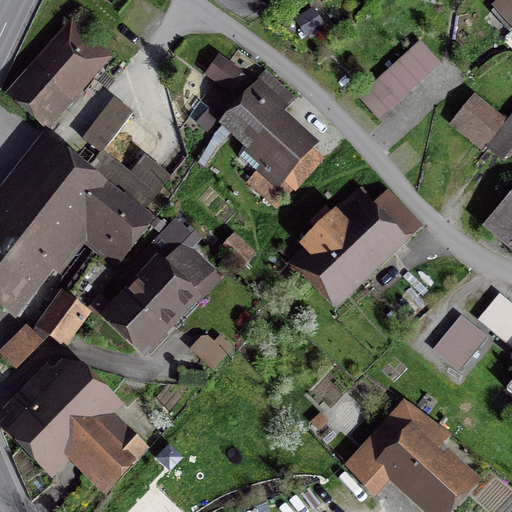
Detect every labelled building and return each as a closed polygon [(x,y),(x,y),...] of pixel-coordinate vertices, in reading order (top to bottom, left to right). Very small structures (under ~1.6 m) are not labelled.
[(511,0),(504,0),(497,7),(511,22),(511,0)] [(12,93),(50,126),(59,117),(51,111),(103,52),(77,29),(35,76),(31,72),(12,93)] [(420,42),(360,98),(379,119),(440,64),(420,42)] [(246,75),(224,58),(210,77),(233,93),(246,75)] [(260,88),(234,118),(256,139),(233,167),(268,198),(273,193),(281,200),(290,190),(291,192),(319,161),(273,121),(283,109),(260,88)] [(486,146),(504,123),(473,97),(454,121),(486,146)] [(503,160),(511,148),(511,119),(489,149),(503,160)] [(87,170),(59,148),(0,222),(0,293),(13,303),(79,219),(125,256),(154,220),(142,211),(167,180),(143,161),(131,177),(100,153),(87,170)] [(413,219),(388,192),(373,207),(365,200),(369,196),(361,188),(339,210),(330,201),(309,222),(321,235),(291,265),(301,275),(308,268),(333,295),(413,219)] [(511,201),(489,228),(511,248),(511,201)] [(189,249),(200,237),(179,217),(134,265),(126,277),(135,286),(132,289),(136,293),(112,319),(148,353),(154,347),(147,340),(213,271),(189,249)] [(234,235),(221,250),(241,269),(255,255),(234,235)] [(38,327),(65,346),(89,311),(62,293),(38,327)] [(511,309),(502,301),(487,320),(511,341),(511,309)] [(478,334),(456,316),(436,341),(458,359),(478,334)] [(41,343),(28,331),(3,355),(16,368),(41,343)] [(222,359),(232,349),(220,336),(210,347),(222,359)] [(14,435),(45,464),(71,438),(86,453),(92,473),(110,491),(133,466),(131,464),(146,448),(102,405),(120,388),(104,372),(96,380),(81,367),(72,376),(65,369),(62,371),(56,364),(50,370),(48,367),(8,409),(24,425),(14,435)] [(180,384),(205,386),(206,373),(181,371),(180,384)] [(511,376),(486,407),(511,428),(511,376)] [(187,405),(175,394),(162,409),(173,420),(187,405)] [(441,511),(446,511),(469,487),(433,455),(449,438),(406,405),(348,468),(366,487),(388,463),(441,511)]
